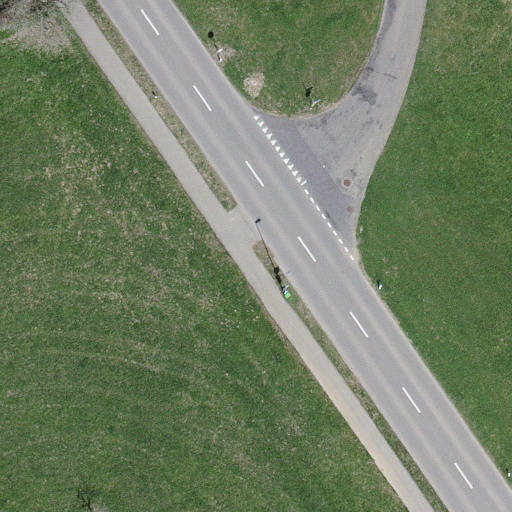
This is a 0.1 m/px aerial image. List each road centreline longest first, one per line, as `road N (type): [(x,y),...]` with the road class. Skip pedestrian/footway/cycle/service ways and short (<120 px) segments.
road 1 (tertiary): [(486,511),(276,204)]
road 2 (unclassified): [(406,0),(401,55),(369,115),(330,162),(276,204)]
road 3 (tertiary): [(276,204),(133,0)]
